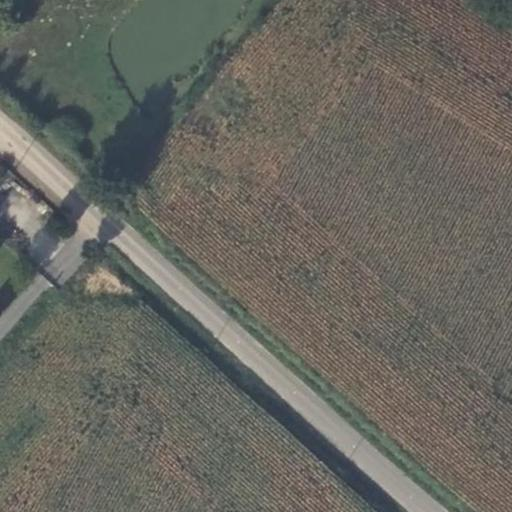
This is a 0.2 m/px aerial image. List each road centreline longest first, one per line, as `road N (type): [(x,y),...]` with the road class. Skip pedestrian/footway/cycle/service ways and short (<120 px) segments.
road 1 (tertiary): [(0,125),(431,511)]
road 2 (unknown): [(108,222),(46,278),(0,335)]
